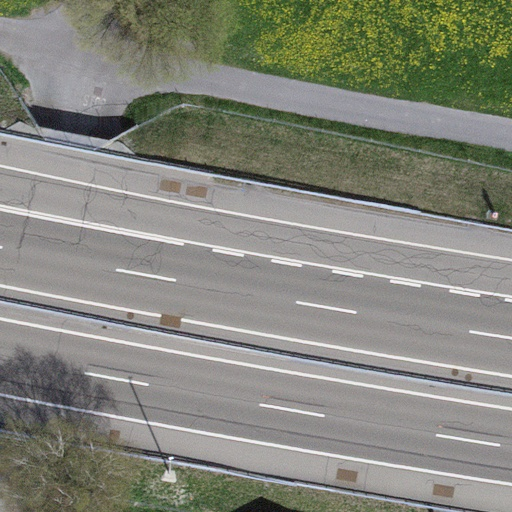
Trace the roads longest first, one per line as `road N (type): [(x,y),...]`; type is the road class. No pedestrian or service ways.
road 1 (motorway): [(0,358),(511,449)]
road 2 (motorway): [(511,337),(248,293)]
road 3 (motorway): [(248,293),(0,216)]
road 4 (motorway): [(248,293),(0,246)]
